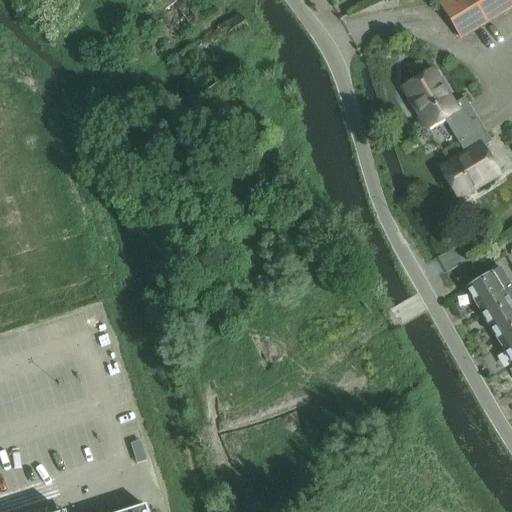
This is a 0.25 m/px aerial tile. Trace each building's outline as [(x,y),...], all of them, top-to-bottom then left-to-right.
[(155,0),(126,19),(100,40),(124,71),(150,51),(141,37),(150,30),(163,48),(200,24),(187,5),(194,0),(155,0)] [(450,0),(440,6),(461,40),(511,9),(506,0),(450,0)] [(166,65),(190,103),(217,85),(204,63),(251,33),(240,16),(166,65)] [(444,120),(454,137),(478,122),(465,99),(454,106),(433,71),(405,88),(420,114),(418,115),(427,130),(444,120)] [(200,115),(205,126),(236,107),(239,111),(257,100),(249,85),(200,115)] [(478,122),(454,137),(465,155),(439,170),(456,198),(482,183),(483,186),(499,177),(483,149),(492,144),(478,122)] [(466,290),(478,309),(511,288),(500,269),(466,290)] [(296,278),(273,292),(288,318),(301,311),(315,336),(338,323),(316,285),(304,292),(296,278)] [(511,314),(511,288),(478,309),(489,328),(511,314)] [(511,340),(511,314),(489,328),(501,347),(511,340)] [(285,324),(248,345),(261,367),(298,346),(285,324)] [(238,332),(231,336),(237,347),(244,343),(238,332)] [(226,339),(219,343),(225,353),(232,349),(226,339)] [(511,340),(501,347),(511,365),(511,340)] [(367,360),(344,373),(359,399),(347,406),(362,432),(384,419),(377,405),(389,398),(367,360)] [(248,402),(211,423),(223,444),(259,423),(256,417),(248,402)] [(331,403),(294,424),(307,447),(344,426),(331,403)] [(259,423),(223,444),(235,465),(271,444),(259,423)] [(307,452),(300,456),(306,466),(313,462),(307,452)] [(295,458),(289,462),(295,473),(301,469),(295,458)]
